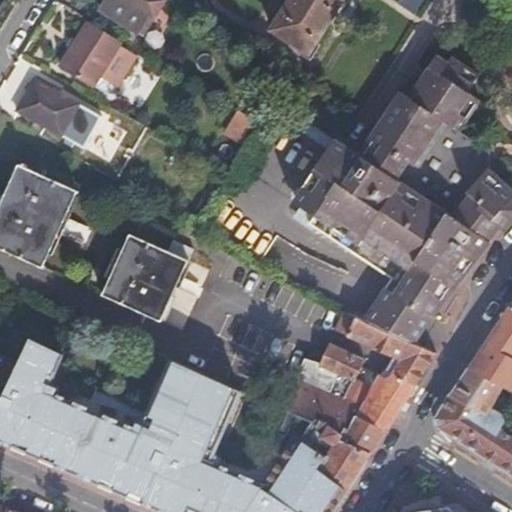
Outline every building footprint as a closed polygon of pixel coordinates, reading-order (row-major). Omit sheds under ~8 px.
[(115,0),(107,14),(138,35),(150,17),(156,21),(168,0),(115,0)] [(282,0),(266,26),(304,50),(336,0),(282,0)] [(122,41),(87,21),(59,65),(92,86),(122,41)] [(429,60),(418,78),(472,113),(477,106),(461,96),(472,79),(444,61),(440,67),(429,60)] [(20,110),(37,81),(30,77),(12,105),(20,110)] [(472,113),(418,78),(415,83),(405,78),(376,125),(511,210),(511,187),(492,172),(491,150),(478,150),(457,137),(472,113)] [(39,79),(37,81),(20,110),(19,110),(83,149),(102,117),(39,79)] [(335,138),(321,160),(372,190),(390,201),(410,167),(511,229),(511,210),(376,125),(358,153),(335,138)] [(320,219),(316,224),(342,239),(372,190),(321,160),(318,164),(321,166),(297,204),(320,219)] [(390,201),(485,257),(508,230),(511,232),(511,229),(410,167),(390,201)] [(20,168),(0,212),(0,250),(41,268),(75,193),(20,168)] [(372,190),(342,239),(449,300),(465,280),(485,257),(390,201),(372,190)] [(67,222),(63,236),(86,243),(90,230),(67,222)] [(342,239),(316,224),(314,227),(394,277),(368,320),(392,330),(414,342),(433,311),(437,314),(449,300),(342,239)] [(134,238),(107,298),(159,323),(187,262),(189,263),(194,252),(174,243),(168,253),(134,238)] [(511,307),(511,308),(504,320),(480,356),(472,367),(511,392),(511,307)] [(347,311),(338,331),(399,358),(424,370),(435,354),(414,342),(392,330),(368,320),(347,311)] [(284,441),(261,483),(204,458),(233,390),(165,359),(137,426),(105,412),(104,414),(46,389),(62,352),(30,338),(0,399),(0,440),(164,511),(331,511),(336,506),(345,492),(310,473),(317,459),(289,443),(284,441)] [(355,357),(356,355),(333,345),(325,363),(299,353),(290,373),(338,394),(349,369),(355,357)] [(424,370),(399,358),(395,364),(391,371),(403,377),(416,383),(420,377),(424,370)] [(454,394),(504,429),(508,419),(492,409),(495,405),(496,406),(503,395),(509,398),(511,393),(511,392),(472,367),(454,394)] [(361,419),(383,384),(349,369),(338,394),(290,373),(285,384),(354,415),(361,419)] [(408,395),(416,383),(403,377),(391,371),(389,373),(383,384),(361,419),(386,430),(393,418),(408,395)] [(354,415),(285,384),(275,408),(285,413),(301,420),(338,437),(342,428),(348,430),(354,415)] [(511,435),(510,434),(504,429),(454,394),(450,399),(437,419),(437,423),(438,427),(491,464),(496,467),(511,477),(511,435)] [(342,428),(338,437),(371,452),(375,446),(384,432),(386,430),(361,419),(354,415),(348,430),(342,428)] [(366,460),(371,452),(338,437),(301,420),(289,443),(317,459),(310,473),(345,492),(356,476),(366,460)] [(450,511),(455,506),(449,502),(413,511),(450,511)]
